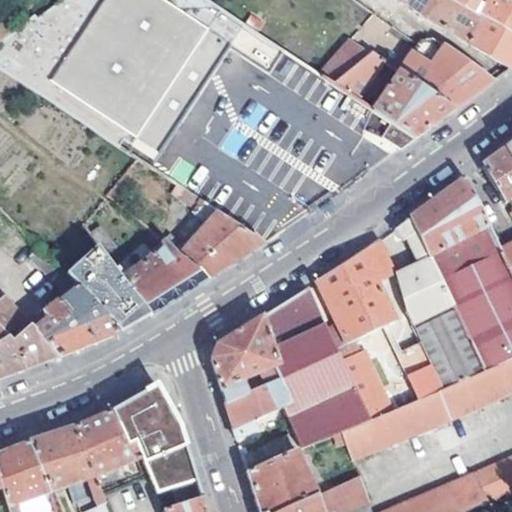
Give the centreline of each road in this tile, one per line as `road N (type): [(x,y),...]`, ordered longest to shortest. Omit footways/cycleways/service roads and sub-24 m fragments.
road 1 (secondary): [(511,106),(341,230),(176,334)]
road 2 (secondary): [(176,334),(72,392),(0,419)]
road 3 (residential): [(176,334),(232,511)]
